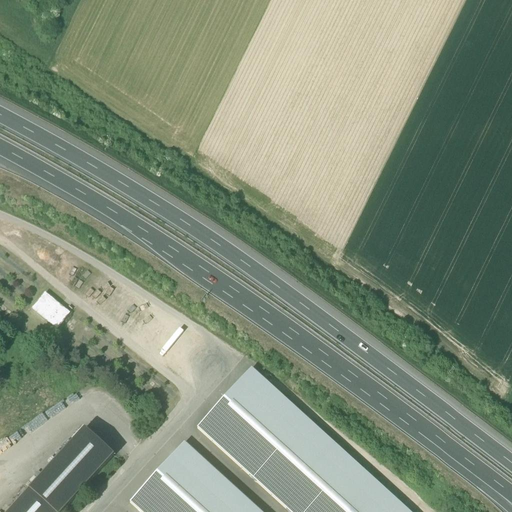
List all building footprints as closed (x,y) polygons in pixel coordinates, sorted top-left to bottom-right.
[(32,310),(57,330),(70,315),(45,294),(32,310)] [(197,429),(287,511),(406,511),(250,370),(197,429)] [(84,430),(28,491),(51,511),(63,511),(113,457),(84,430)] [(128,503),(138,511),(258,511),(183,443),(128,503)] [(51,511),(28,491),(8,511),(51,511)]
